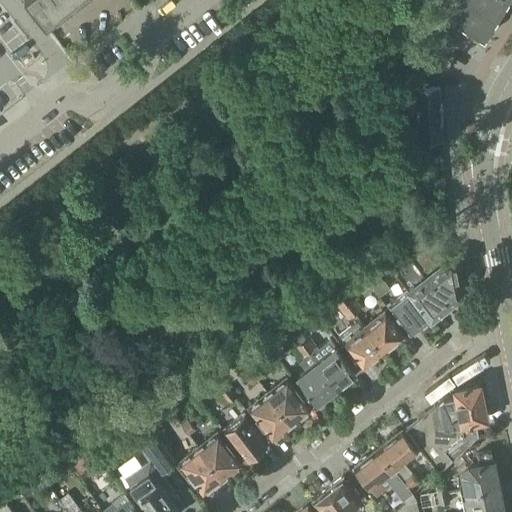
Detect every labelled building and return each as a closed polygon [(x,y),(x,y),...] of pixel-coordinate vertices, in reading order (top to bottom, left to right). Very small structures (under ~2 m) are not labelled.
[(25,0),(45,25),(59,14),(60,15),(79,0),(25,0)] [(452,0),(444,13),(484,38),(507,0),(452,0)] [(440,105),(439,88),(440,88),(440,86),(415,87),(416,107),(416,109),(417,120),(416,120),(416,122),(417,122),(417,125),(417,142),(442,141),(442,139),(441,139),(441,122),(443,122),(443,119),(439,119),(439,108),(442,108),(442,105),(440,105)] [(396,274),(408,289),(415,298),(429,318),(459,295),(461,289),(455,256),(451,255),(425,275),(411,257),(410,257),(394,270),(396,274)] [(372,290),(378,297),(388,289),(382,282),(372,290)] [(389,304),(411,332),(429,318),(415,298),(408,289),(389,304)] [(346,302),(353,313),(360,308),(353,297),(346,302)] [(346,318),(353,313),(346,302),(339,308),(346,318)] [(364,327),(383,352),(392,345),(394,345),(400,340),(401,338),(403,336),(384,311),(364,327)] [(364,327),(358,319),(338,334),(345,342),(344,343),(362,368),(365,365),(367,366),(376,359),(376,357),(383,352),(364,327)] [(289,327),(301,342),(303,344),(307,349),(308,351),(309,352),(316,362),(336,387),(345,381),(348,381),(352,377),(352,375),(355,373),(335,346),(334,347),(329,340),(318,349),(308,336),(297,321),(289,327)] [(291,350),(306,370),(297,377),(317,403),(320,401),(322,401),(326,397),(327,395),(336,387),(316,362),(309,352),(308,351),(307,349),(303,344),(301,342),(291,350)] [(250,370),(258,380),(265,375),(257,365),(250,370)] [(251,385),(258,380),(250,370),(243,376),(251,385)] [(268,393),(291,421),(298,415),(302,416),(307,412),(308,408),(309,407),(287,378),(268,393)] [(438,470),(469,442),(462,435),(463,435),(461,424),(486,419),(480,387),(477,385),(453,389),(454,396),(442,398),(418,417),(419,417),(405,428),(438,470)] [(229,403),(236,397),(228,388),(221,393),(229,403)] [(283,427),(291,421),(268,393),(249,407),(272,436),(273,435),(277,436),(283,431),(283,427)] [(151,414),(144,404),(139,408),(145,418),(151,414)] [(246,458),(266,443),(243,414),(224,429),(246,458)] [(181,424),(189,434),(195,429),(187,419),(181,424)] [(150,459),(123,477),(148,511),(174,511),(177,511),(179,511),(181,511),(179,509),(181,507),(183,502),(178,496),(174,496),(171,492),(172,488),(165,478),(160,477),(160,471),(174,461),(147,424),(132,435),(150,459)] [(378,448),(393,468),(417,449),(401,430),(378,448)] [(210,462),(221,476),(228,470),(232,471),(238,467),(239,463),(240,461),(217,433),(199,447),(210,462)] [(96,459),(86,446),(69,459),(79,472),(96,459)] [(213,482),(221,476),(210,462),(199,447),(179,462),(202,490),(204,489),(208,490),(213,486),(213,482)] [(402,480),(393,468),(378,448),(354,467),(369,487),(376,495),(390,484),(402,500),(412,492),(410,489),(402,479),(402,480)] [(460,491),(498,483),(493,460),(492,461),(490,451),(477,454),(479,463),(468,465),(461,471),(463,481),(459,482),(460,491)] [(402,479),(410,489),(419,482),(411,473),(402,479)] [(322,511),(348,511),(346,509),(360,498),(358,495),(358,492),(354,486),(350,486),(342,476),(313,500),(322,511)] [(472,511),(503,506),(498,483),(460,491),(462,500),(460,500),(462,511),(472,511)] [(439,505),(449,503),(445,484),(435,486),(436,491),(419,495),(422,507),(438,504),(439,505)] [(120,511),(118,509),(104,490),(95,497),(102,509),(103,511),(138,511),(132,503),(120,511)] [(73,511),(79,508),(68,493),(59,500),(68,511),(73,511)] [(0,511),(12,511),(4,500),(0,503),(0,511)] [(418,511),(416,500),(404,504),(395,511),(418,511)]
